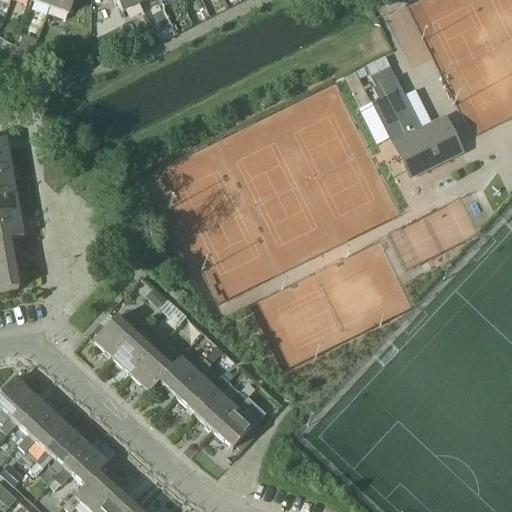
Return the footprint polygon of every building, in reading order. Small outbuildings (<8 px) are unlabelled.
[(50,11),(53,0),(32,0),(31,4),(50,11)] [(53,0),(50,11),(68,18),(75,0),(53,0)] [(114,0),(122,15),(140,6),(136,0),(114,0)] [(86,58),(86,48),(74,48),(74,58),(86,58)] [(384,59),(365,69),(370,78),(371,78),(376,88),(372,91),(415,178),(439,167),(462,155),(444,119),(431,126),(420,131),(394,79),(384,59)] [(0,167),(10,166),(6,141),(0,142),(0,167)] [(0,193),(15,191),(10,166),(0,167),(0,193)] [(0,219),(19,215),(15,191),(0,193),(0,219)] [(0,243),(9,242),(23,239),(19,215),(0,219),(0,243)] [(9,242),(0,243),(0,268),(13,266),(9,242)] [(0,294),(17,292),(13,266),(0,268),(0,294)] [(168,320),(176,312),(167,303),(159,312),(168,320)] [(92,345),(110,362),(132,338),(134,339),(144,328),(137,322),(127,333),(114,321),(92,345)] [(146,350),(134,339),(132,338),(110,362),(129,379),(151,355),(152,356),(163,345),(156,339),(146,350)] [(179,361),(157,385),(176,402),(198,378),(199,379),(209,368),(218,359),(212,352),(203,362),(193,373),(179,361)] [(151,355),(129,379),(147,396),(157,385),(179,361),(180,360),(173,354),(162,366),(152,356),(151,355)] [(228,386),(232,381),(224,374),(220,378),(221,379),(211,390),(199,379),(198,378),(176,402),(193,418),(215,394),(217,395),(227,385),(228,386)] [(0,427),(2,430),(9,422),(11,423),(33,399),(14,381),(0,396),(0,427)] [(229,407),(217,395),(215,394),(193,418),(212,435),(233,410),(235,412),(245,401),(239,395),(229,407)] [(28,440),(51,415),(33,399),(11,423),(9,422),(2,430),(0,432),(0,434),(5,439),(16,428),(27,439),(28,440)] [(247,423),(235,412),(233,410),(212,435),(230,452),(252,428),(254,429),(264,418),(258,412),(247,423)] [(47,457),(70,432),(51,415),(28,440),(27,439),(17,450),(24,456),(34,445),(46,456),(47,457)] [(65,473),(88,449),(70,432),(47,457),(46,456),(36,467),(42,473),(52,462),(64,472),(65,473)] [(95,475),(97,477),(106,466),(88,449),(65,473),(64,472),(54,483),(60,490),(71,478),(82,488),(83,489),(95,475)] [(8,468),(0,476),(0,477),(13,489),(21,480),(8,468)] [(97,511),(115,493),(97,477),(95,475),(83,489),(82,488),(62,510),(64,511),(72,511),(80,504),(88,511),(97,511)] [(0,487),(0,503),(8,511),(16,503),(0,487)] [(130,511),(133,510),(115,493),(97,511),(130,511)]
